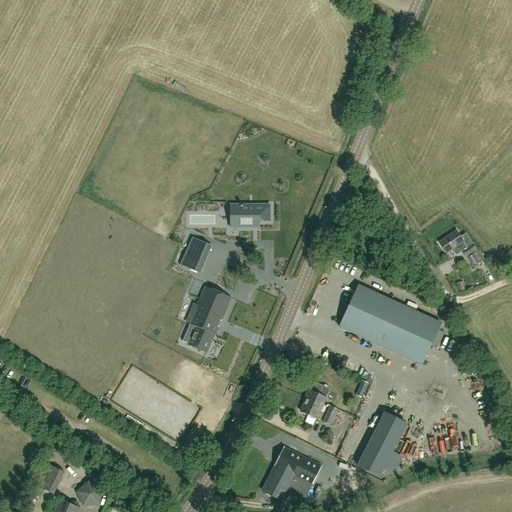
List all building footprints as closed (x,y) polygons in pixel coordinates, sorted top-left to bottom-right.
[(230,217),(230,228),(252,227),(252,221),(258,221),(269,221),(269,214),(269,205),(257,205),(242,205),(240,205),(234,205),(234,217),(230,217)] [(456,231),(439,243),(446,254),(451,250),(456,257),(462,253),(466,259),(473,254),(473,255),(467,259),(473,267),(479,264),(480,266),(486,262),(478,250),(477,251),(472,243),(467,247),(464,242),(463,242),(461,238),(456,231)] [(194,238),(181,266),(188,269),(201,241),(194,238)] [(339,327),(422,365),(441,324),(358,286),(339,327)] [(189,326),(182,342),(188,345),(187,347),(205,355),(213,337),(215,337),(218,329),(217,328),(219,322),(221,323),(231,299),(205,288),(198,304),(189,326)] [(473,365),(465,369),(469,377),(477,373),(473,365)] [(326,398),(330,390),(314,383),(310,391),(309,393),(307,393),(305,397),(307,398),(300,412),(316,420),(326,398)] [(409,387),(407,392),(423,398),(425,392),(409,387)] [(462,389),(458,394),(472,406),(476,401),(462,389)] [(367,416),(364,414),(368,406),(364,404),(348,435),(355,438),(367,416)] [(330,426),(338,410),(330,406),(322,422),(330,426)] [(405,414),(413,422),(417,418),(410,410),(405,414)] [(393,474),(401,457),(391,452),(405,424),(385,413),(357,467),(379,478),(383,469),(393,474)] [(13,430),(15,425),(5,421),(3,426),(13,430)] [(437,442),(438,430),(430,429),(429,442),(437,442)] [(263,492),(281,501),(286,491),(304,500),(321,467),(284,448),(284,447),(274,467),(275,468),(263,492)] [(57,489),(65,474),(50,467),(39,488),(53,495),(57,488),(57,489)] [(83,507),(99,505),(102,490),(88,482),(77,493),(83,507)] [(73,511),(76,508),(60,501),(55,511),(73,511)]
